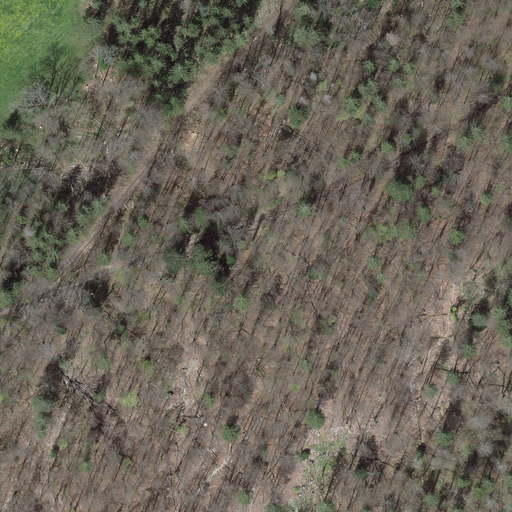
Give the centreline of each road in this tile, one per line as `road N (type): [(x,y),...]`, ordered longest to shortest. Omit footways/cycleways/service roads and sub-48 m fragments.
road 1 (track): [(0,313),(350,186),(511,86)]
road 2 (track): [(24,304),(292,0)]
road 3 (track): [(482,0),(419,107),(317,198)]
